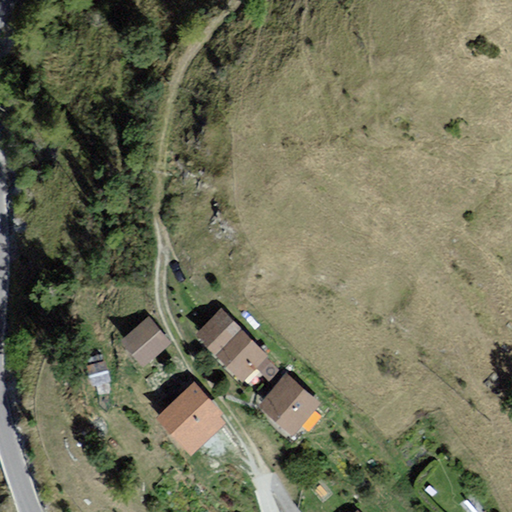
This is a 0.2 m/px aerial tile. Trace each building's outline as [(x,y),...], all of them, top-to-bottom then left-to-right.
[(223,309),(200,331),(239,372),(254,359),(270,376),(278,367),(223,309)] [(148,321),(123,343),(142,365),(167,343),(148,321)] [(104,364),(90,366),(93,383),(107,380),(104,364)] [(317,401),(287,376),(262,405),(291,431),(317,401)] [(195,384),(161,416),(192,448),(219,422),(215,418),(221,412),(195,384)]
